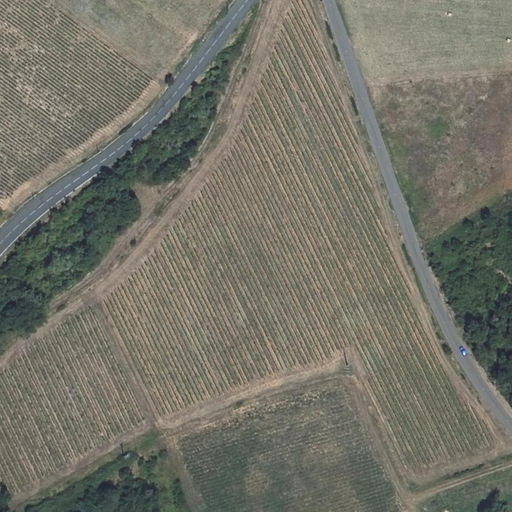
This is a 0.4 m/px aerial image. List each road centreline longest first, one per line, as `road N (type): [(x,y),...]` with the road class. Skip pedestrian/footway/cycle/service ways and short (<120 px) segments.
road 1 (tertiary): [(327,0),(438,310),(511,425)]
road 2 (tertiary): [(0,244),(131,138),(247,0)]
